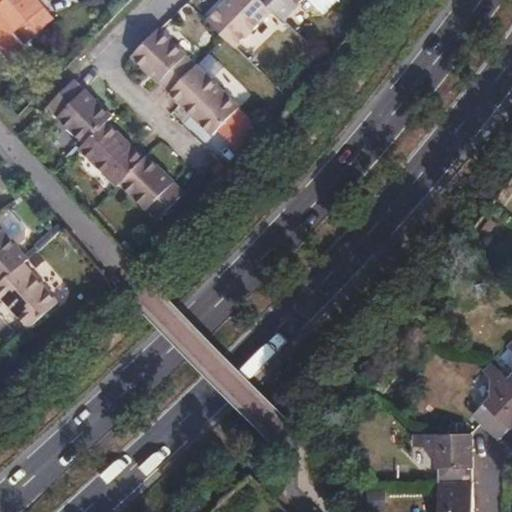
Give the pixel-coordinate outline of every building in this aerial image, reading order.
[(0,0),(0,38),(3,42),(13,33),(22,44),(50,20),(33,0),(0,0)] [(263,0),(229,0),(209,21),(236,48),(273,9),(263,0)] [(283,20),(302,0),(263,0),(273,9),(283,20)] [(134,55),(171,93),(198,65),(160,29),(134,55)] [(11,53),(22,44),(13,33),(3,42),(11,53)] [(198,65),(171,93),(179,100),(214,134),(241,108),(210,77),(198,65)] [(76,79),(48,107),(87,144),(108,122),(114,116),(76,79)] [(81,150),(118,186),(121,183),(145,159),(108,122),(87,144),(81,150)] [(145,159),(121,183),(159,220),(186,192),(149,155),(145,159)] [(0,226),(0,284),(24,263),(29,259),(0,226)] [(0,284),(0,292),(30,328),(59,302),(24,263),(0,284)] [(500,370),(492,362),(484,371),(492,378),(500,370)] [(500,370),(492,378),(492,396),(475,415),(483,423),(501,440),(511,427),(511,381),(510,380),(500,370)] [(439,470),(439,484),(474,483),(473,434),(423,435),(423,446),(437,461),(437,469),(439,470)] [(423,435),(411,435),(413,446),(423,446),(423,435)] [(474,511),(474,483),(439,484),(440,500),(440,511),(474,511)] [(375,492),(364,495),(365,501),(376,499),(375,492)]
